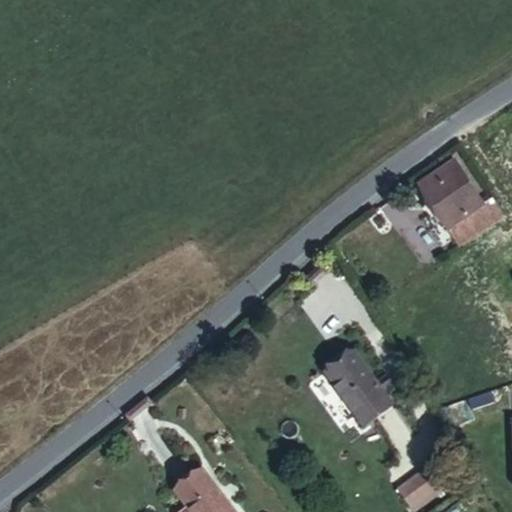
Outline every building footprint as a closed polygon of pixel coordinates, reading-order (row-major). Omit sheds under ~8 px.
[(420,184),(452,229),(485,206),(481,199),(453,160),(420,184)] [(501,212),(489,195),(481,199),(485,206),(452,229),(461,241),(501,212)] [(389,407),(354,354),(325,372),(362,425),(389,407)] [(424,462),(437,481),(444,476),(429,457),(424,462)] [(416,498),(437,481),(424,462),(401,479),(416,498)] [(232,511),(198,468),(173,489),(185,505),(175,511),(232,511)]
